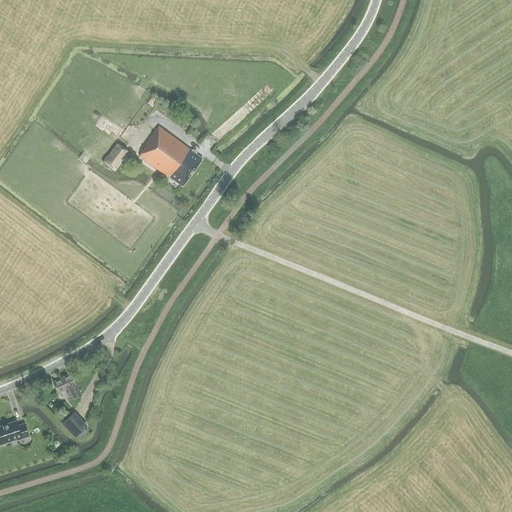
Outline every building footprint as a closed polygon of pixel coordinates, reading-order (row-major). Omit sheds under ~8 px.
[(201,160),(202,159),(158,127),(143,147),(145,148),(139,156),(167,176),(182,187),(201,161),(201,160)] [(116,142),(106,155),(101,161),(114,172),(129,152),(116,142)] [(52,381),(58,394),(68,389),(72,398),(80,394),(70,373),(52,381)] [(86,427),(73,413),(61,423),(74,437),(86,427)] [(17,440),(28,436),(24,424),(17,426),(16,421),(0,426),(0,444),(17,439),(17,440)]
